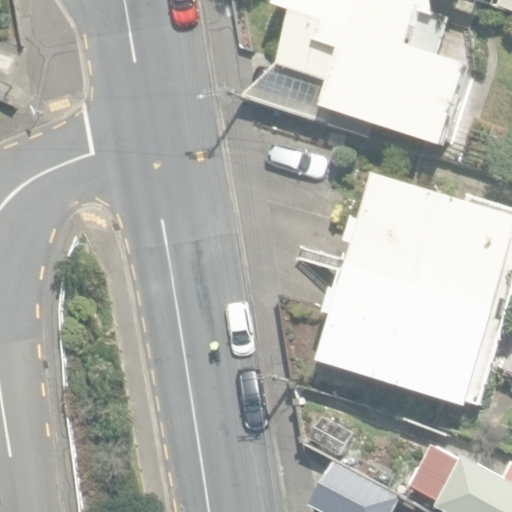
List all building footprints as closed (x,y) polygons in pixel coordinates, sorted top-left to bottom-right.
[(381,128),(463,150),(484,72),(445,56),(449,24),(473,29),(483,18),(486,8),(461,0),(293,0),(290,7),(304,12),(288,67),(284,65),(249,102),(378,139),(381,128)] [(0,81),(14,86),(29,46),(0,35),(0,81)] [(331,364),(478,409),(511,298),(511,216),(433,192),(388,178),(384,192),(374,223),(363,220),(355,248),(365,251),(331,364)] [(453,511),(511,511),(511,480),(473,458),(471,462),(441,446),(418,487),(448,504),(446,508),(453,511)] [(316,506),(326,511),(396,511),(404,499),(340,463),(316,506)]
